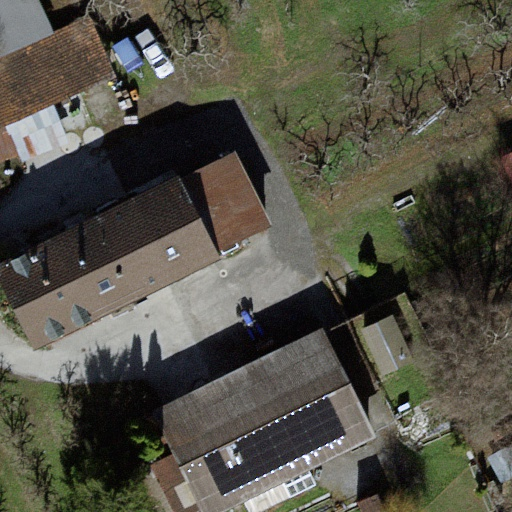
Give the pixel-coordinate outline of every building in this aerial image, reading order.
[(0,0),(0,48),(49,28),(37,0),(0,0)] [(111,73),(87,15),(49,28),(0,48),(0,120),(45,103),(111,73)] [(45,103),(0,120),(0,158),(58,137),(45,103)] [(511,144),(500,150),(511,176),(511,144)] [(0,275),(31,336),(260,221),(225,151),(0,264),(0,275)] [(396,301),(355,318),(377,369),(417,352),(396,301)] [(369,432),(319,326),(158,401),(207,507),(369,432)] [(511,448),(509,442),(488,450),(503,491),(511,487),(511,448)] [(326,511),(370,511),(359,493),(326,511)]
